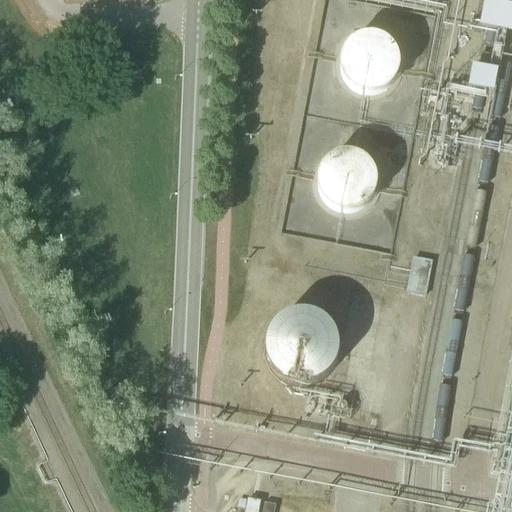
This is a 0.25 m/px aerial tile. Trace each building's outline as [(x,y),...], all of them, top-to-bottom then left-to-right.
[(367,32),(363,32),(361,33),(358,33),(354,35),(350,37),(347,39),(345,40),(343,43),(341,44),(339,46),(337,49),(336,51),(335,54),(334,57),(333,59),(332,62),(332,66),(332,68),(332,72),(333,77),(334,80),(335,83),(336,85),(338,88),(340,90),(341,92),(344,95),(346,96),(348,98),(350,99),(352,100),(356,102),(360,103),(365,104),(369,104),(372,104),(377,103),(379,102),(381,101),(384,100),(386,99),(388,98),(391,95),(394,93),(395,91),(397,89),(399,86),(401,83),(402,79),(403,77),(403,74),(404,71),(404,66),(403,62),(403,60),(402,56),(401,54),(399,51),(397,47),(395,45),(393,42),(392,41),(390,39),(387,37),(383,36),(381,35),(378,34),(375,33),(373,33),(370,32),(367,32)] [(342,152),(338,152),(336,152),(333,153),(329,155),(326,156),(322,158),(320,160),(318,162),(316,164),(314,166),(312,169),(311,171),(310,173),(309,177),(308,179),(308,181),(307,185),(307,188),(307,191),(308,196),(309,200),(310,202),(311,204),(313,208),(315,210),(316,211),(319,214),(321,216),(323,217),(325,219),(327,220),(331,221),(336,223),(340,223),(344,223),(347,223),(352,222),(354,222),(356,221),(359,220),(361,219),(363,217),(366,215),(369,212),(370,211),(372,209),(374,206),(376,202),(377,199),(378,196),(378,194),(379,190),(379,185),(378,182),(378,179),(377,176),(376,173),(374,170),(373,167),(370,164),(368,161),(367,161),(365,159),(362,157),(359,155),(356,154),(353,153),(350,152),(348,152),(345,152),(342,152)] [(412,260),(406,295),(423,298),(429,263),(412,260)] [(303,314),(299,314),(296,315),(293,315),(290,316),(287,317),(284,319),(281,320),(278,322),(276,325),(274,327),(272,329),(270,332),(268,335),(267,338),(266,341),(265,344),(264,347),(264,351),(264,354),(265,357),(265,360),(266,364),(267,367),(269,369),(270,372),(272,375),(274,377),(277,380),(279,382),(282,384),(285,385),(288,386),(291,388),(294,388),(297,389),(301,389),(304,389),(307,389),(310,388),(313,387),(316,386),(319,385),(322,383),(325,381),(327,379),(330,377),(332,374),(334,371),(335,368),(336,365),(338,362),(338,359),(339,356),(339,353),(339,350),(339,346),(338,343),(337,340),(336,337),(335,334),(333,331),(331,328),(329,326),(327,324),(324,322),(321,320),(318,318),(315,317),(312,316),(309,315),(306,315),(303,314)] [(245,511),(258,511),(260,504),(248,501),(245,511)]
